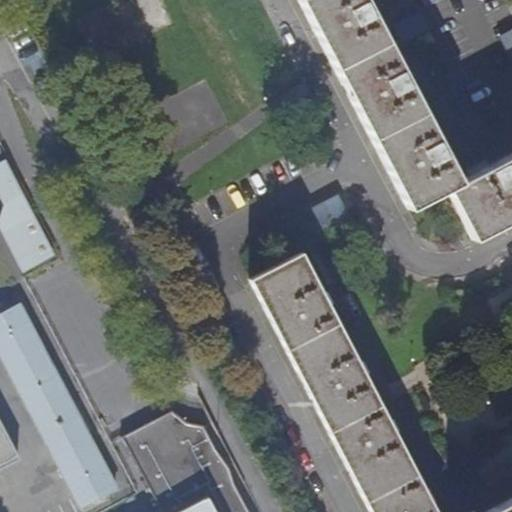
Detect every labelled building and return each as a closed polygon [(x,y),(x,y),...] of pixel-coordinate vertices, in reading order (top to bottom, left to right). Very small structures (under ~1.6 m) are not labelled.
[(296,0),(407,210),(445,189),(472,241),(511,219),(511,154),(457,183),(360,0),(296,0)] [(27,274),(56,258),(5,160),(0,162),(0,192),(14,220),(2,227),(27,274)] [(511,511),(511,497),(483,511),(433,511),(351,355),(299,255),(250,282),(369,511),(511,511)] [(0,375),(71,511),(106,493),(11,312),(0,317),(0,375)] [(147,511),(235,511),(223,488),(218,473),(205,453),(193,432),(175,427),(161,417),(112,443),(147,511)] [(0,466),(15,459),(0,430),(0,466)]
